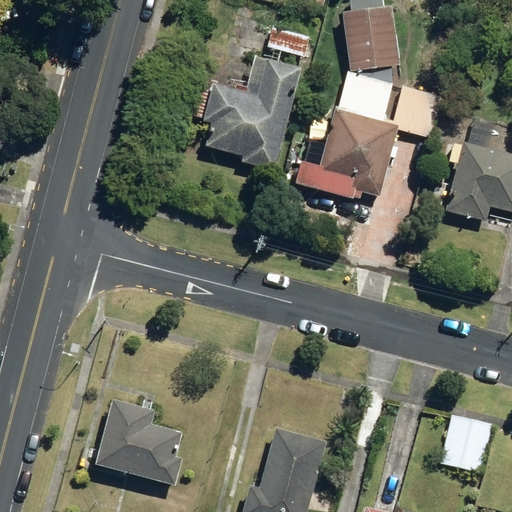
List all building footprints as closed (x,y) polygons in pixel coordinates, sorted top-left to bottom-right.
[(306,0),(305,4),(322,9),(324,0),(306,0)] [(340,14),(348,73),(398,67),(390,7),(340,14)] [(314,35),(274,25),(268,48),(307,59),(314,35)] [(186,79),(177,113),(200,119),(199,122),(207,124),(201,146),(239,156),(237,163),(270,172),(297,69),(264,61),(255,97),(209,85),(186,79)] [(351,201),(352,198),(357,199),(359,193),(378,198),(388,158),(393,159),(396,150),(391,148),(395,130),(428,139),(439,97),(400,87),(391,121),(388,120),(382,118),(391,84),(345,72),(335,109),(332,109),(317,167),(301,163),(298,163),(292,186),(351,201)] [(460,146),(451,143),(446,163),(455,165),(444,213),(483,222),(487,208),(511,213),(511,155),(461,143),(460,146)] [(93,467),(172,487),(179,461),(172,459),(179,434),(148,426),(152,412),(109,401),(93,467)] [(438,464),(477,474),(490,426),(450,416),(438,464)] [(306,511),(325,443),(275,429),(258,489),(249,487),(242,511),(306,511)]
